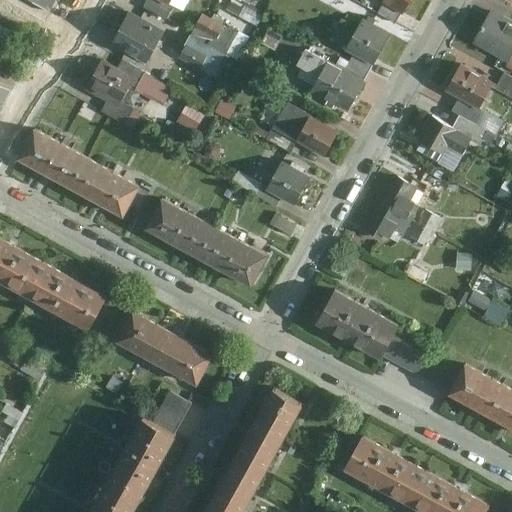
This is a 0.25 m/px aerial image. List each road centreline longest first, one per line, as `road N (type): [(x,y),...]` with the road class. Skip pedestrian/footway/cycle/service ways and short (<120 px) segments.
road 1 (residential): [(454,0),(266,338)]
road 2 (residential): [(0,194),(266,338)]
road 3 (residential): [(266,338),(511,473)]
road 4 (residential): [(266,338),(230,416),(197,445),(161,511)]
road 5 (residential): [(0,156),(91,0)]
